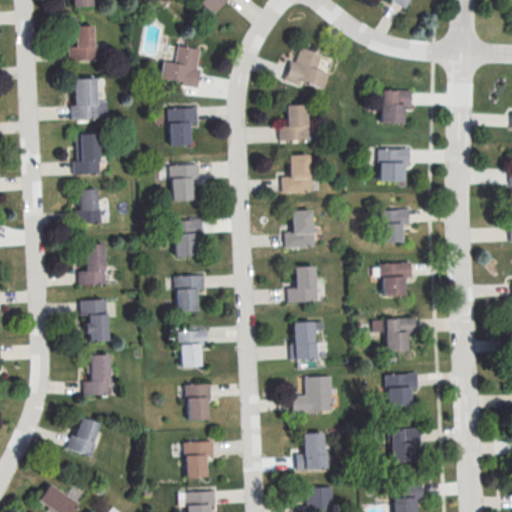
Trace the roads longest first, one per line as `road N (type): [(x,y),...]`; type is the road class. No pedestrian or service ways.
road 1 (residential): [(255,511),(236,107),(241,69),(279,0)]
road 2 (residential): [(461,0),(459,274),(471,511)]
road 3 (residential): [(22,0),(39,388),(0,480)]
road 4 (residential): [(316,0),(379,40),(511,51)]
